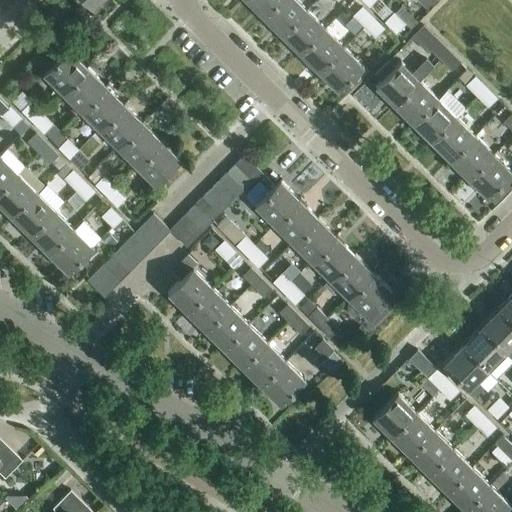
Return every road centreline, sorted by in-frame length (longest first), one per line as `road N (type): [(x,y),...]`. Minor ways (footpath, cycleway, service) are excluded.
road 1 (residential): [(182,0),(433,257),(478,258),(511,228)]
road 2 (unclassified): [(79,356),(334,511)]
road 3 (residential): [(40,416),(136,511)]
